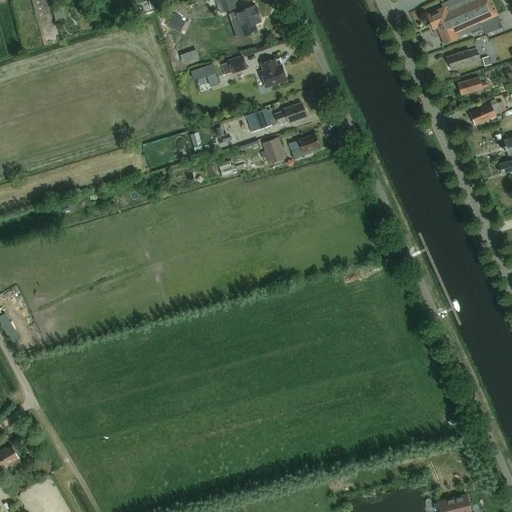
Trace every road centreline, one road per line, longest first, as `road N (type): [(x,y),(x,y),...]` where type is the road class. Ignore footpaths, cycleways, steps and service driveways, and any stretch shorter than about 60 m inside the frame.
road 1 (unclassified): [(511,487),(291,0)]
road 2 (tertiary): [(511,288),(389,15)]
road 3 (unknown): [(31,399),(88,511)]
